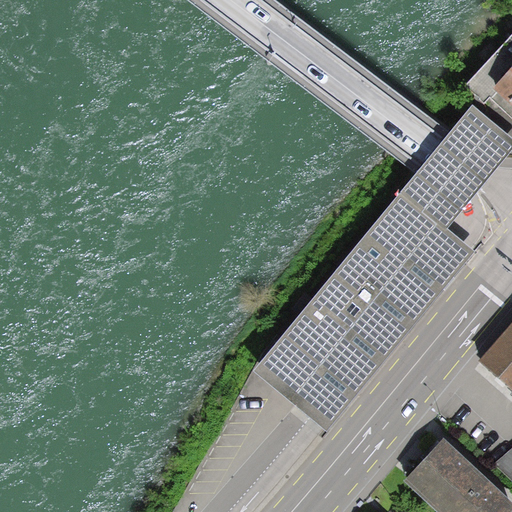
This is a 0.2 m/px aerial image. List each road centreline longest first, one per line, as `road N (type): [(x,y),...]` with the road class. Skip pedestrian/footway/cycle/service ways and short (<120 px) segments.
road 1 (primary): [(468,174),(479,230),(238,511)]
road 2 (primary): [(295,511),(511,256)]
road 3 (primary): [(468,174),(236,0)]
